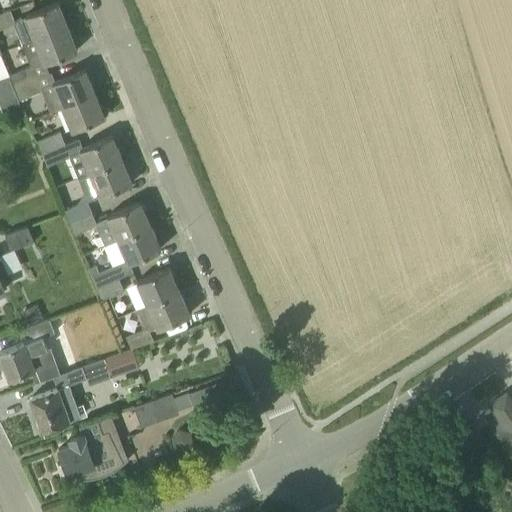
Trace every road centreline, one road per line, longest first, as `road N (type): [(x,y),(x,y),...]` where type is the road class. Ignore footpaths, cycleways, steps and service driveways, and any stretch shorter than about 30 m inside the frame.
road 1 (residential): [(305,458),(105,0)]
road 2 (unclassified): [(305,458),(511,325)]
road 3 (residential): [(182,511),(305,458)]
